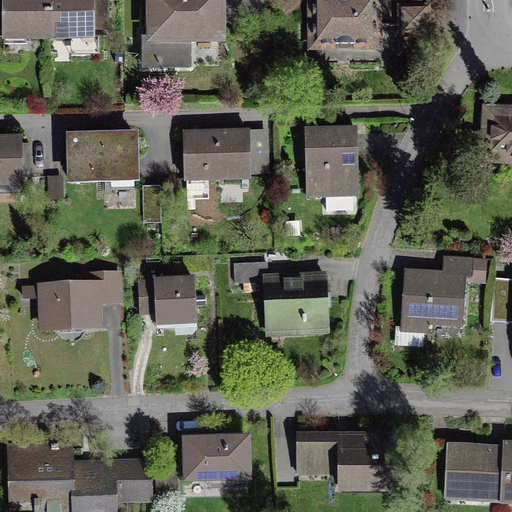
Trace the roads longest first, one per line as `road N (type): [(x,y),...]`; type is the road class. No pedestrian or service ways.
road 1 (residential): [(490,30),(434,109),(377,239),(358,393)]
road 2 (residential): [(0,414),(358,393)]
road 3 (residential): [(358,393),(511,401)]
